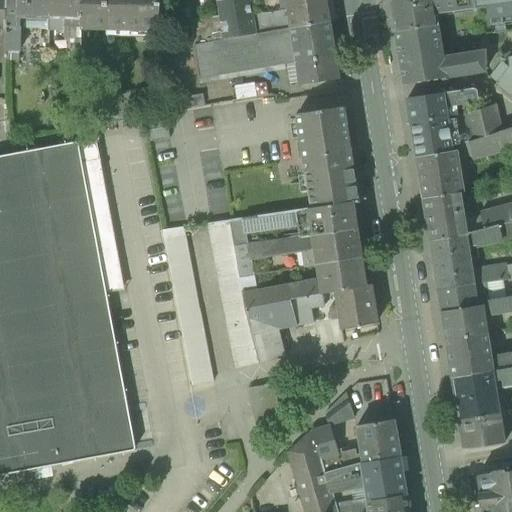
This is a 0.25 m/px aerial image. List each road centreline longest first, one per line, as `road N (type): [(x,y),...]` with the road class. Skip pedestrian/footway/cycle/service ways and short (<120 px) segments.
road 1 (secondary): [(438,511),(373,94)]
road 2 (unclassified): [(373,94),(476,81),(511,108)]
